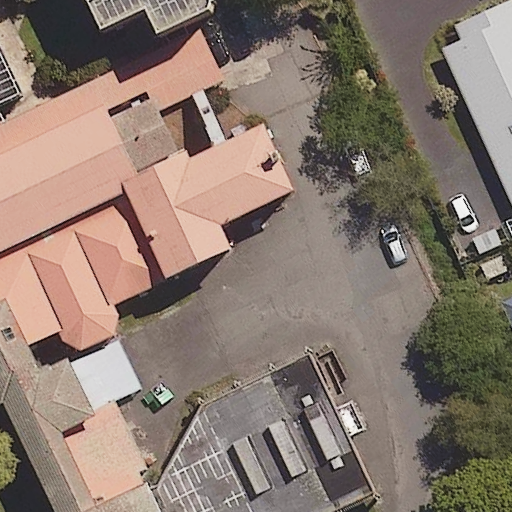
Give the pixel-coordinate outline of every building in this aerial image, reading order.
[(100,0),(16,0),(0,7),(0,216),(205,126),(191,97),(256,69),(225,0),(223,0),(121,46),(100,0)] [(511,0),(510,0),(454,25),(460,38),(441,46),(511,205),(511,0)] [(275,104),(129,166),(171,263),(237,235),(225,208),(305,174),(275,104)] [(511,328),(511,296),(500,302),(511,328)] [(177,511),(156,468),(63,511),(177,511)]
